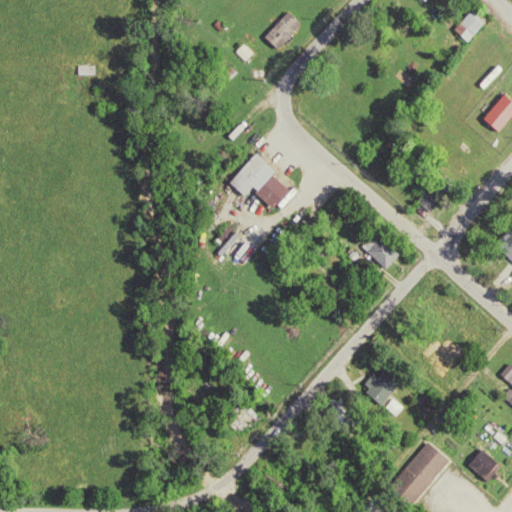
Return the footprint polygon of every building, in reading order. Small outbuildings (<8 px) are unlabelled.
[(472,36),(483,26),(472,14),(461,24),(472,36)] [(500,133),(511,119),(511,100),(507,96),(486,120),(500,133)] [(273,211),(291,193),(284,185),(286,182),(260,155),(241,172),(246,177),(243,180),(273,211)] [(511,231),(504,225),(491,241),(511,258),(511,231)] [(359,248),(386,272),(400,256),(380,238),(373,246),(367,240),(359,248)] [(511,364),(507,360),(496,373),(511,386),(504,396),(511,402),(511,364)] [(382,405),(400,385),(384,371),(378,379),(373,375),(362,387),(382,405)] [(424,438),(386,484),(410,503),(448,457),(424,438)] [(500,464),(480,450),(467,468),(486,482),(500,464)]
